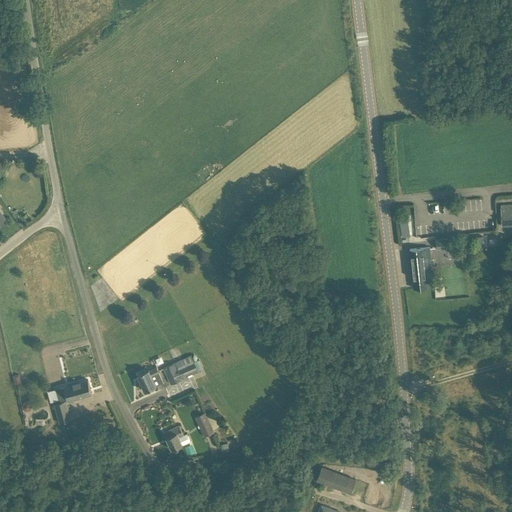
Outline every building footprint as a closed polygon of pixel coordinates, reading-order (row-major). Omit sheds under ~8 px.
[(503,227),(511,225),(511,203),(501,204),(503,227)] [(408,221),(400,222),(402,236),(410,235),(408,221)] [(475,236),(475,244),(487,243),(487,236),(475,236)] [(437,248),(449,247),(449,248),(459,247),(459,245),(462,245),(463,247),(474,246),(473,237),(448,239),(448,237),(436,239),(437,248)] [(434,285),(433,272),(430,246),(410,248),(412,268),(414,287),(434,285)] [(199,370),(191,354),(164,367),(171,383),(199,370)] [(146,390),(150,388),(157,385),(152,375),(160,372),(157,366),(150,369),(149,369),(138,374),(146,390)] [(88,379),(64,385),(56,388),(59,399),(68,397),(68,399),(92,393),(88,379)] [(32,406),(31,403),(28,400),(24,402),(22,405),(23,409),(26,411),(30,410),(32,406)] [(72,419),(67,400),(55,403),(60,422),(72,419)] [(196,416),(205,436),(221,428),(213,411),(207,414),(206,411),(196,416)] [(177,447),(179,446),(183,444),(180,437),(184,435),(180,424),(164,432),(172,449),(177,447)] [(230,451),(228,443),(221,445),(223,452),(230,451)] [(320,473),(315,486),(348,499),(353,486),(320,473)]
